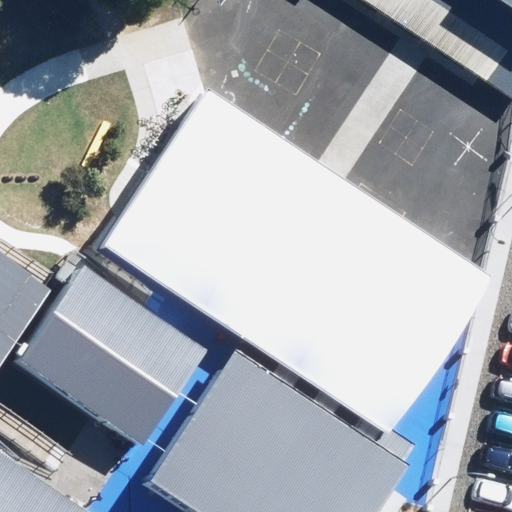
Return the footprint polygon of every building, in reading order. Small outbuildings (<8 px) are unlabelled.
[(511,0),(394,0),(499,67),(511,46),(511,0)] [(303,188),(224,138),(165,231),(245,281),(303,188)] [(0,357),(50,280),(0,247),(0,357)] [(199,362),(74,283),(7,388),(131,467),(199,362)] [(371,511),(402,467),(231,354),(147,479),(187,505),(182,511),(371,511)] [(0,511),(69,511),(0,467),(0,511)]
